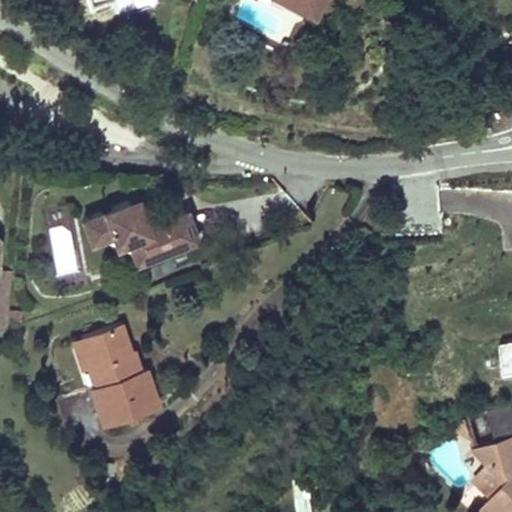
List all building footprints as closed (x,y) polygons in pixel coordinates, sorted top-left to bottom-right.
[(313,16),(321,0),(311,0),(309,5),(299,0),(288,0),(287,3),(313,16)] [(511,103),(498,112),(504,121),(511,116),(511,103)] [(117,197),(72,214),(81,237),(103,229),(118,236),(126,258),(188,234),(177,206),(138,220),(132,204),(117,197)] [(129,320),(70,336),(93,422),(152,407),(129,320)] [(505,368),(511,366),(511,338),(500,341),(505,368)] [(487,417),(472,421),(476,436),(493,432),(494,436),(511,432),(511,403),(485,410),(487,417)] [(472,440),(465,416),(442,423),(472,440)] [(511,511),(511,435),(473,446),(488,461),(495,459),(510,474),(506,478),(483,501),(494,511),(511,511)] [(510,474),(495,459),(488,461),(506,478),(510,474)] [(494,511),(483,501),(479,507),(484,511),(494,511)]
